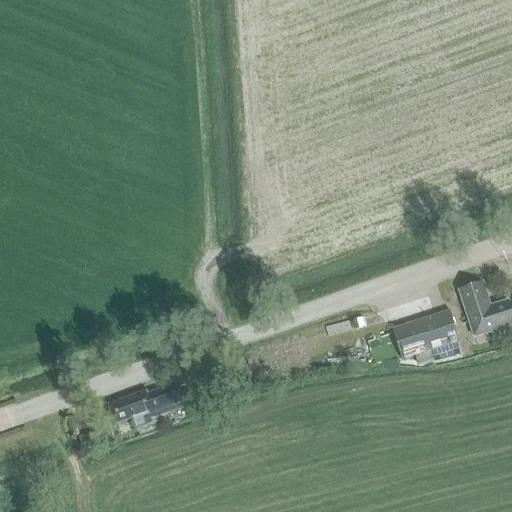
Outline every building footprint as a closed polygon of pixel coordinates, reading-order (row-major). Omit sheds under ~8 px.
[(481,284),(459,291),(474,337),(511,325),(511,315),(508,303),(489,309),(481,284)] [(449,312),(392,330),(402,361),(459,342),(449,312)] [(246,394),(255,392),(251,373),(241,376),(246,394)] [(147,395),(146,392),(107,406),(114,425),(131,419),(134,430),(157,422),(155,418),(184,408),(176,384),(147,395)] [(111,443),(106,430),(79,440),(83,453),(111,443)]
